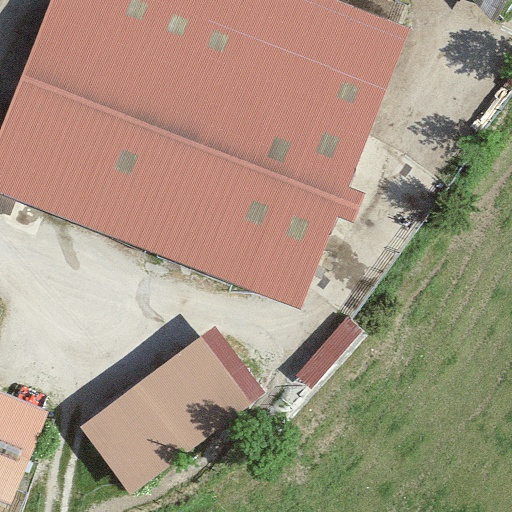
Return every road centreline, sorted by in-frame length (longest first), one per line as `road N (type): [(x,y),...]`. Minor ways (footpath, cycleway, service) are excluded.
road 1 (track): [(148,511),(210,480),(314,389),(401,249),(434,162),(511,19)]
road 2 (track): [(43,511),(79,333)]
